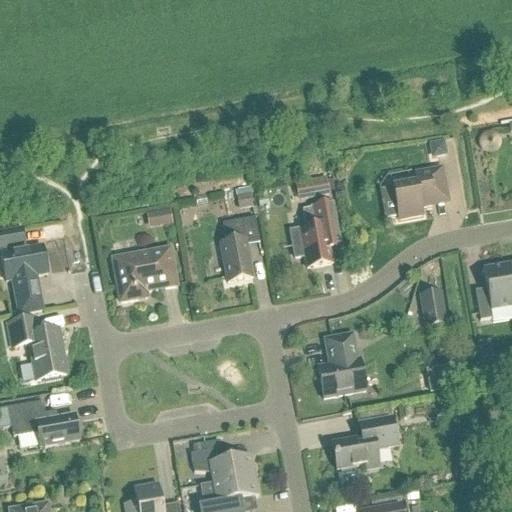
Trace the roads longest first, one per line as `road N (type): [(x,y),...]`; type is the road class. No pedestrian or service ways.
road 1 (residential): [(266,322),(350,303),(434,246),(511,231)]
road 2 (residential): [(281,413),(119,442),(102,350)]
road 3 (residential): [(102,350),(266,322)]
